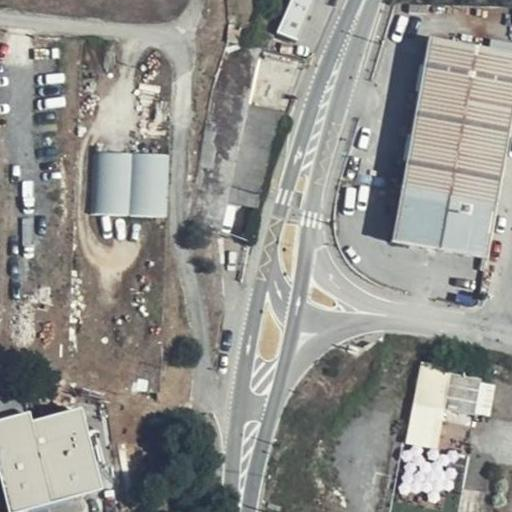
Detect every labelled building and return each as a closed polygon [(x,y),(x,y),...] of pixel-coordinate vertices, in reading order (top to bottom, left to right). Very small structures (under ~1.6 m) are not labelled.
[(305,41),(318,0),(285,0),(275,30),(305,41)] [(511,105),(511,55),(430,41),(393,241),(484,257),(511,105)] [(231,202),(261,208),(283,108),(254,102),(242,159),(218,154),(204,221),(226,226),(231,202)] [(170,219),(174,157),(96,153),(93,215),(170,219)] [(409,443),(440,448),(446,409),(492,416),(498,376),(421,364),(409,443)] [(156,367),(133,366),(132,380),(155,381),(156,367)] [(29,411),(0,418),(0,479),(8,511),(31,511),(103,494),(81,409),(32,421),(29,411)]
